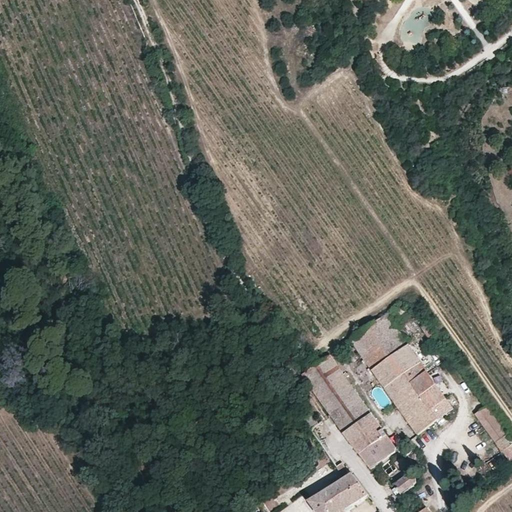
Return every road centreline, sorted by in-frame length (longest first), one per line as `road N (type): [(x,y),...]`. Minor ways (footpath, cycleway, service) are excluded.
road 1 (track): [(132,0),(256,318),(289,365)]
road 2 (track): [(289,365),(392,511)]
